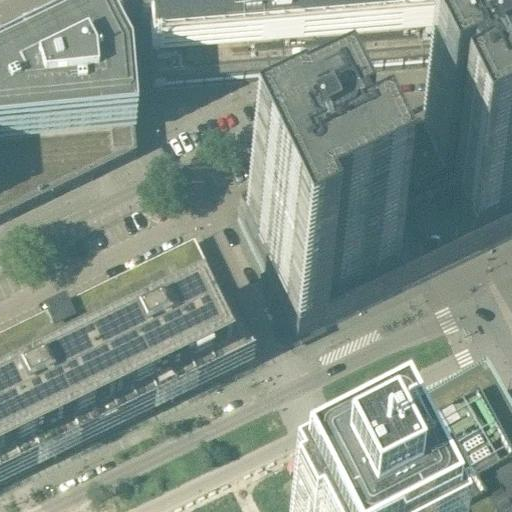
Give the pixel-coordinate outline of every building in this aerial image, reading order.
[(511,62),(511,0),(144,0),(152,93),(511,62)] [(115,3),(0,59),(0,226),(135,162),(122,17),(115,3)] [(511,124),(419,135),(236,223),(263,278),(258,281),(293,354),(326,338),(323,332),(482,255),(511,240),(511,124)] [(71,449),(73,454),(75,453),(74,451),(92,442),(93,444),(95,443),(94,441),(112,433),(113,435),(114,434),(114,432),(131,423),(132,425),(134,424),(133,422),(151,414),(152,416),(154,415),(151,410),(188,392),(191,397),(192,396),(191,394),(209,385),(210,387),(212,386),(211,385),(228,376),(229,378),(231,377),(230,375),(248,367),(249,368),(251,367),(223,310),(163,339),(159,332),(220,303),(193,247),(0,340),(0,486),(14,480),(15,482),(17,481),(16,479),(34,471),(35,472),(36,471),(34,467),(71,449)] [(343,488),(325,499),(332,511),(511,511),(511,459),(480,403),(471,408),(451,419),(361,471),(364,477),(358,480),(343,488)]
